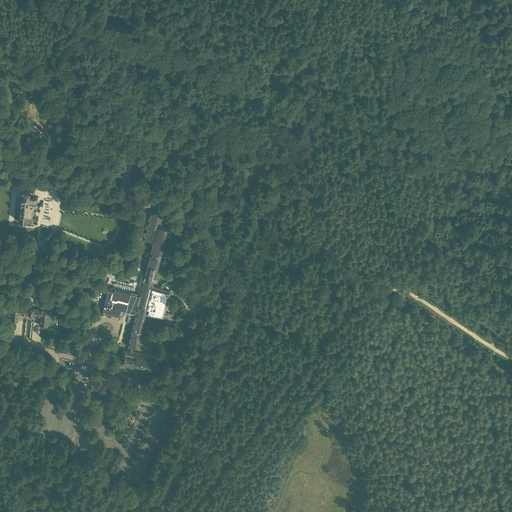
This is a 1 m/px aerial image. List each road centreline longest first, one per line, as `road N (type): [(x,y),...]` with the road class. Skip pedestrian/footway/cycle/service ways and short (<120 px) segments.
road 1 (track): [(52,0),(421,168)]
road 2 (track): [(511,143),(373,291)]
road 3 (track): [(196,311),(207,253),(129,190)]
road 4 (track): [(373,291),(491,363)]
